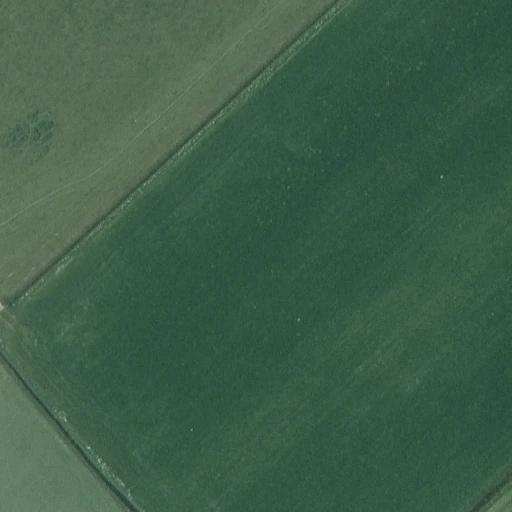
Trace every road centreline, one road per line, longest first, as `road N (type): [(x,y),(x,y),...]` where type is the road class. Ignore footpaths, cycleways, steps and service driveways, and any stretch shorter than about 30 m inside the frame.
road 1 (track): [(0,297),(323,0)]
road 2 (track): [(0,392),(102,511)]
